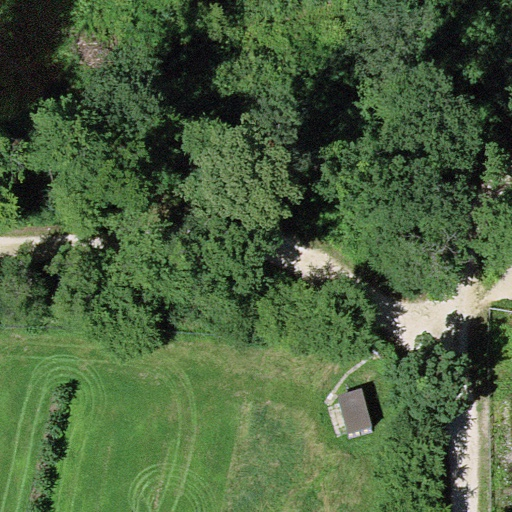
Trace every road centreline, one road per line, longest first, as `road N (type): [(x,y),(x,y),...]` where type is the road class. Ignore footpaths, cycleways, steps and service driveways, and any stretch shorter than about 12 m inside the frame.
road 1 (track): [(441,330),(329,262),(206,237),(0,249)]
road 2 (track): [(468,511),(460,394),(441,330)]
road 3 (track): [(441,330),(511,164)]
